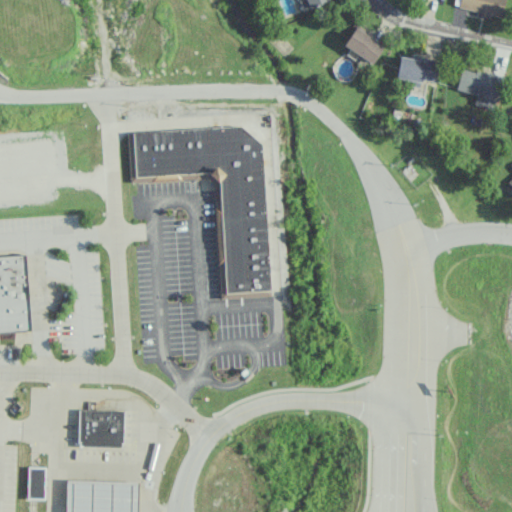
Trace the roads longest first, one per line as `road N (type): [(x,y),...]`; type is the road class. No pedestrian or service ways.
road 1 (residential): [(298,95),(0,94)]
road 2 (tertiary): [(180,511),(191,463),(208,436),(256,405),(405,401)]
road 3 (residential): [(107,95),(124,374)]
road 4 (residential): [(402,238),(355,145),(298,95)]
road 5 (tertiary): [(405,401),(410,321),(402,238)]
road 6 (residential): [(511,45),(431,27),(370,0)]
road 7 (residential): [(0,371),(124,374)]
